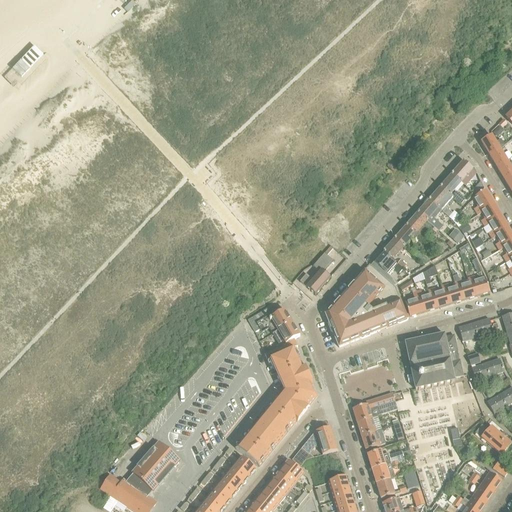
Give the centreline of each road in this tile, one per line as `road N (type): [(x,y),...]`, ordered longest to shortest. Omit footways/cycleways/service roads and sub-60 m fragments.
road 1 (residential): [(307,319),(455,136)]
road 2 (residential): [(232,511),(312,421),(339,412)]
road 3 (residential): [(511,299),(386,342)]
